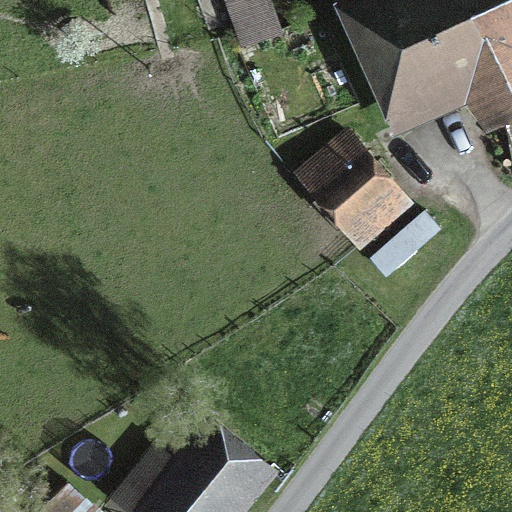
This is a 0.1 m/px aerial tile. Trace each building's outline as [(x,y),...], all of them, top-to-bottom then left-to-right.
[(235,0),(231,2),(244,39),(272,29),(262,0),(235,0)] [(511,0),(329,0),(397,133),(470,103),(488,134),(511,123),(511,0)] [(349,132),(300,173),(317,194),(323,189),(347,217),(341,222),(358,242),(407,200),(349,132)] [(204,426),(198,433),(179,417),(129,477),(147,492),(140,501),(153,511),(224,511),(258,472),(204,426)] [(31,511),(111,511),(71,472),(32,511),(31,511)]
